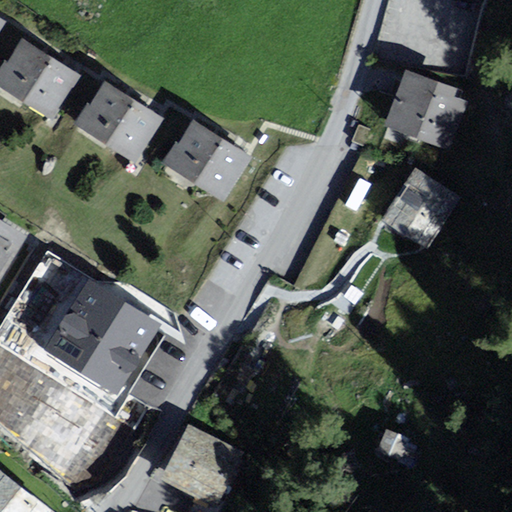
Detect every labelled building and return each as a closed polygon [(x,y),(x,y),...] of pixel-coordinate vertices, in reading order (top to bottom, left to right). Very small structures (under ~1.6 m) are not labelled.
[(75,77),(24,43),(0,79),(0,84),(49,117),(75,77)] [(459,96),(410,78),(393,123),(442,141),(459,96)] [(156,118),(109,88),(84,126),(131,157),(156,118)] [(246,159),(195,126),(171,163),(222,196),(246,159)] [(427,243),(453,200),(411,174),(384,217),(427,243)] [(0,272),(20,240),(0,228),(0,272)] [(164,338),(95,301),(49,387),(118,424),(164,338)] [(231,456),(186,433),(163,476),(208,500),(231,456)] [(41,511),(42,511),(0,479),(0,511),(41,511)]
